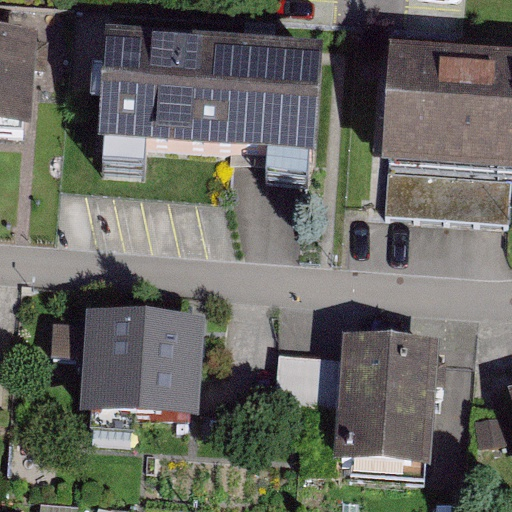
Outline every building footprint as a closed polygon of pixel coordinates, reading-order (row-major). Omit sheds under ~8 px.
[(38,56),(0,54),(0,152),(33,154),(38,56)] [(311,76),(96,65),(91,170),(306,181),(311,76)] [(511,82),(384,76),(378,187),(394,187),(511,193),(511,82)] [(509,234),(511,193),(394,187),(392,228),(509,234)] [(194,347),(80,343),(77,432),(191,436),(194,347)] [(435,368),(337,362),(337,374),(333,429),(329,482),(427,489),(435,368)] [(333,429),(337,374),(282,371),(278,426),(333,429)]
